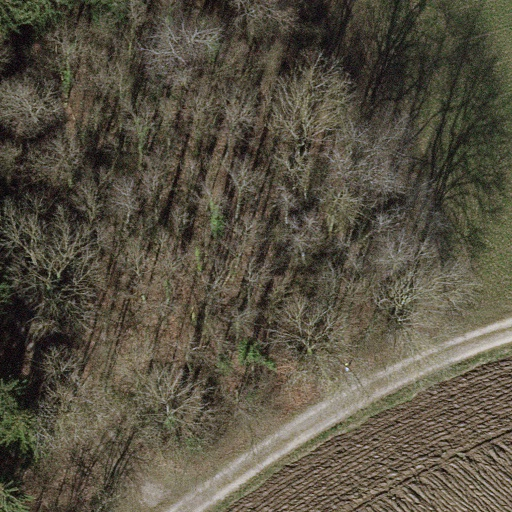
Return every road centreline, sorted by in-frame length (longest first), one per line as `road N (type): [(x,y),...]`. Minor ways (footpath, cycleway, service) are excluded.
road 1 (track): [(511,330),(343,403),(184,511)]
road 2 (track): [(0,281),(155,511)]
